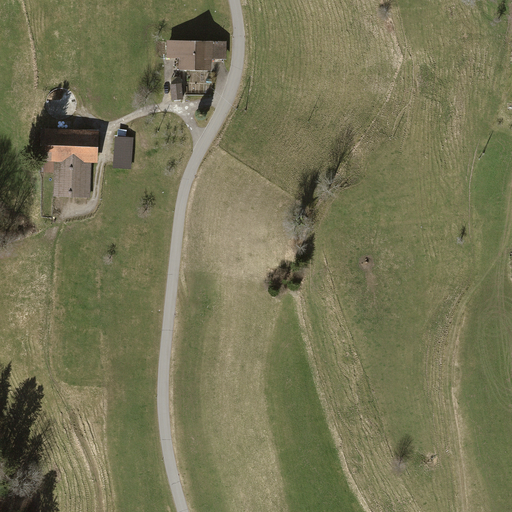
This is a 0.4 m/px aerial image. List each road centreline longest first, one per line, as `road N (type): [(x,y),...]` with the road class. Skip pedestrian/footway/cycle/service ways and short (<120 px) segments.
road 1 (unclassified): [(234,0),(237,68),(185,185),(165,356),(165,429),(184,511)]
road 2 (track): [(464,511),(448,363),(460,312),(502,245),(511,207)]
